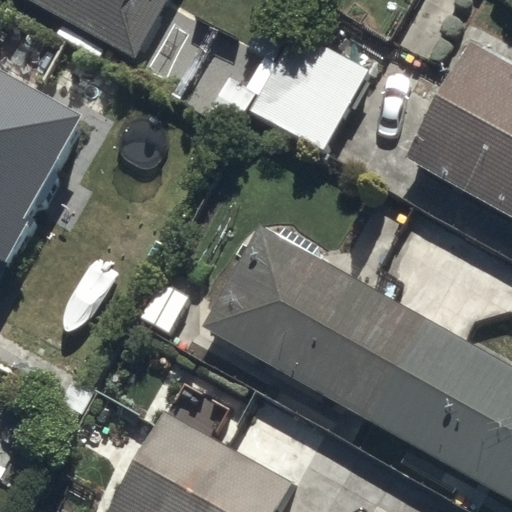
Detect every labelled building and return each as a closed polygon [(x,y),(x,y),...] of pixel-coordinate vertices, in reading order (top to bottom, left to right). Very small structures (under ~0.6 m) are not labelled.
[(28,0),(138,61),(172,0),(28,0)] [(264,115),(331,154),(378,72),(310,34),(264,115)] [(410,157),(511,212),(511,56),(476,37),(410,157)] [(0,287),(98,119),(0,62),(0,287)] [(209,331),(511,501),(511,369),(266,231),(209,331)] [(281,511),(276,509),(294,477),(170,408),(112,511),(281,511)]
